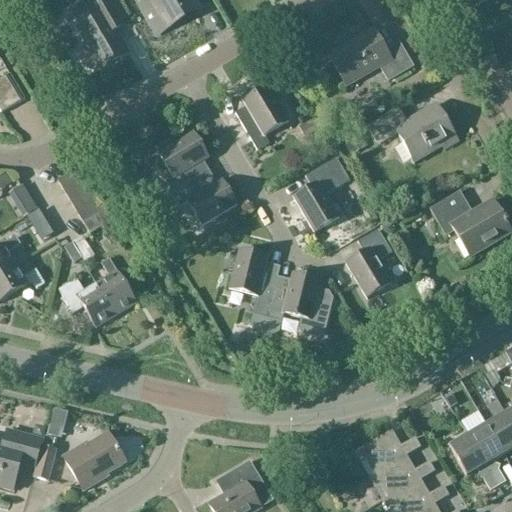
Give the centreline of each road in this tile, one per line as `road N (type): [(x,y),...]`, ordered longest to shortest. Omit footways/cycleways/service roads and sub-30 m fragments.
road 1 (residential): [(511,325),(393,392),(342,408),(285,416),(184,402)]
road 2 (residential): [(185,76),(294,261),(315,267)]
road 3 (residential): [(0,160),(51,152),(185,76)]
road 4 (residential): [(184,402),(0,356)]
road 5 (residential): [(185,76),(319,0)]
road 6 (residential): [(511,107),(448,0)]
